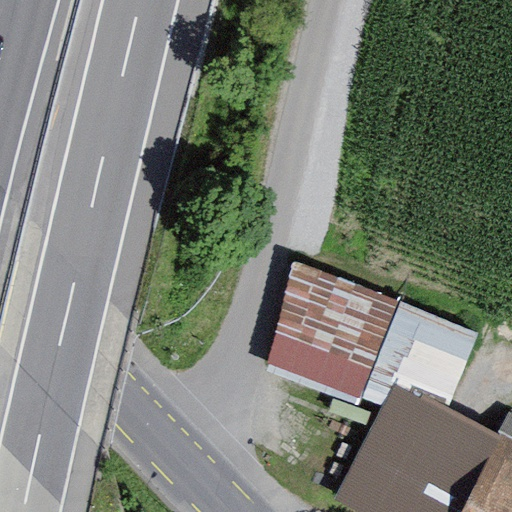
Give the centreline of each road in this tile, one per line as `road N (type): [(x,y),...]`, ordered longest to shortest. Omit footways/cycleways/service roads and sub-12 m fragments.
road 1 (motorway): [(23,511),(140,0)]
road 2 (unclassified): [(331,0),(242,353),(230,389),(185,461)]
road 3 (secondary): [(185,461),(0,272)]
